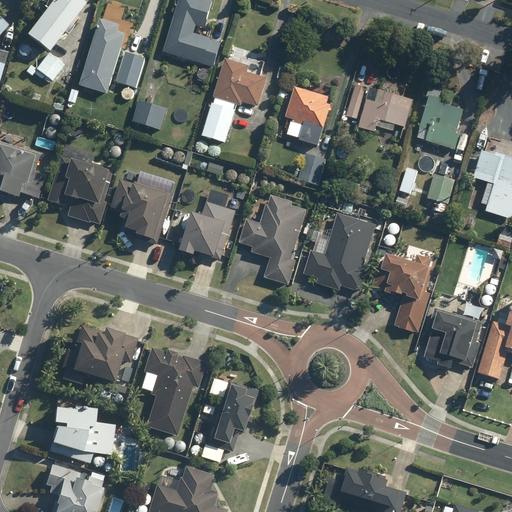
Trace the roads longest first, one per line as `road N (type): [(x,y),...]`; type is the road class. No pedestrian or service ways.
road 1 (residential): [(303,349),(255,326),(54,264)]
road 2 (residential): [(0,466),(54,264)]
road 3 (residential): [(511,458),(423,428),(358,384)]
road 4 (tertiary): [(373,0),(511,42)]
road 5 (residential): [(277,511),(313,397)]
